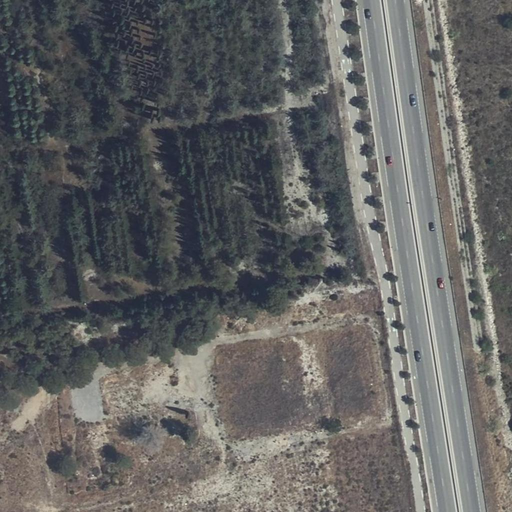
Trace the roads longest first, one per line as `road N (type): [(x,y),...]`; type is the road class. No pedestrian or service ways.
road 1 (trunk): [(370,0),(449,511)]
road 2 (trunk): [(471,511),(395,0)]
